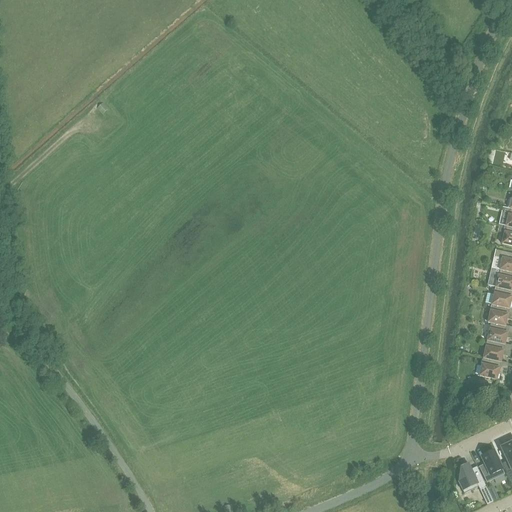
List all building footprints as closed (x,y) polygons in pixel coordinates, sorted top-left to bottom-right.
[(103,104),(97,110),(103,116),(109,110),(103,104)] [(511,228),(506,227),(502,245),(511,247),(511,228)] [(502,259),(500,270),(511,273),(511,254),(496,250),(494,257),(502,259)] [(511,273),(500,270),(496,288),(511,291),(511,273)] [(511,291),(496,288),(492,306),(510,309),(511,298),(511,291)] [(511,309),(510,309),(492,306),(488,323),(509,328),(509,327),(506,327),(508,316),(511,316),(511,309)] [(491,324),(488,341),(505,345),(508,334),(511,335),(511,328),(509,328),(488,323),(491,324)] [(511,346),(505,345),(488,341),(484,359),(501,363),(504,352),(511,353),(511,346)] [(508,364),(501,363),(484,359),(480,377),(497,381),(500,369),(507,371),(508,364)] [(511,443),(501,448),(511,470),(511,471),(507,474),(511,484),(511,443)] [(482,458),(485,465),(487,469),(481,472),(487,483),(505,475),(494,452),(482,458)] [(473,473),(472,470),(469,464),(461,467),(459,483),(463,492),(464,492),(464,491),(477,485),(480,491),(487,488),(478,470),(473,473)] [(496,495),(491,497),(494,503),(499,500),(496,495)] [(494,503),(491,497),(485,500),(487,505),(487,506),(494,503)]
